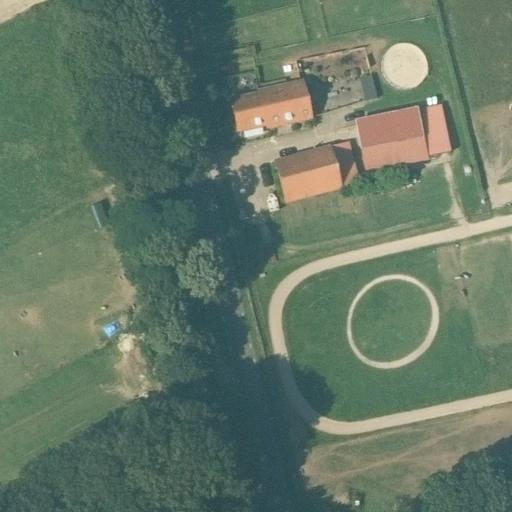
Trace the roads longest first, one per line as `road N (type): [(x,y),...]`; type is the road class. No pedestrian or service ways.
road 1 (secondary): [(279,511),(154,0)]
road 2 (track): [(95,511),(259,427)]
